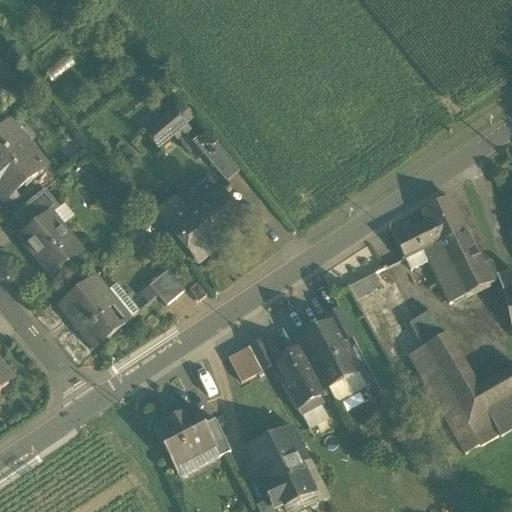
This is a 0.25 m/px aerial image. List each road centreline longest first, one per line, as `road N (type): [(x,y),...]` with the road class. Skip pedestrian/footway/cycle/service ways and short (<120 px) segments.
road 1 (residential): [(86,405),(511,126)]
road 2 (residential): [(86,405),(0,304)]
